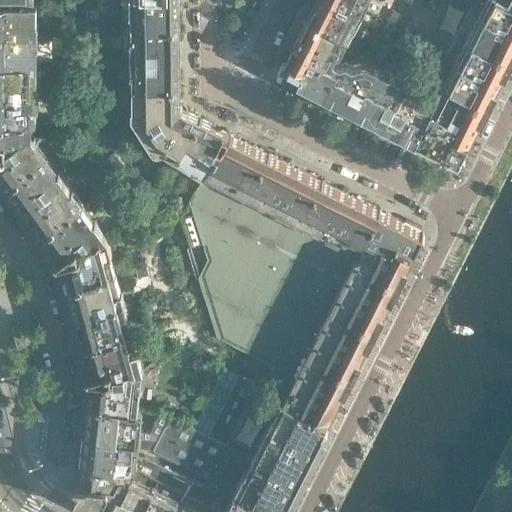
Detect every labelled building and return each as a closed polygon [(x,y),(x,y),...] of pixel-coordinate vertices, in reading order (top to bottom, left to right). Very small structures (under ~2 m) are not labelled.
[(179,24),(178,0),(130,0),(131,12),(137,12),(137,24),(179,24)] [(372,15),(362,10),(342,0),(315,0),(308,15),(345,34),(350,23),(355,25),(358,19),(368,24),(372,15)] [(342,0),(362,10),(367,0),(342,0)] [(500,80),(511,55),(511,0),(472,0),(446,53),(451,55),(500,80)] [(31,1),(0,1),(0,31),(38,31),(38,19),(31,19),(31,1)] [(392,25),(398,14),(391,11),(386,22),(392,25)] [(332,59),(345,34),(308,15),(293,45),(330,64),(332,59)] [(391,40),(397,28),(392,25),(386,22),(382,31),(382,32),(388,42),(391,40)] [(180,84),(179,38),(179,24),(137,24),(137,37),(131,37),(132,72),(137,72),(137,84),(180,84)] [(0,61),(32,61),(31,43),(38,43),(38,31),(0,31),(0,61)] [(388,42),(382,32),(378,34),(383,44),(386,43),(388,42)] [(383,44),(378,34),(368,40),(374,50),(383,44)] [(383,54),(389,44),(386,43),(383,44),(374,50),(383,54)] [(326,92),(340,63),(332,59),(330,64),(293,45),(281,69),(326,92)] [(419,56),(415,46),(407,62),(414,66),(419,56)] [(500,80),(451,55),(445,65),(451,68),(444,81),(488,103),(500,80)] [(423,69),(419,56),(414,66),(423,70),(423,69)] [(32,79),(32,61),(0,61),(0,91),(39,91),(39,79),(32,79)] [(356,107),(375,70),(360,63),(353,65),(345,61),(340,63),(326,92),(356,107)] [(386,122),(406,81),(391,73),(389,77),(375,70),(356,107),(386,122)] [(416,137),(432,106),(432,105),(419,98),(421,94),(413,89),(415,85),(406,81),(386,122),(416,137)] [(481,118),(488,103),(444,81),(432,105),(432,106),(475,128),(481,118)] [(177,155),(179,151),(201,118),(180,108),(180,84),(137,84),(138,106),(132,106),(132,113),(154,147),(158,148),(164,147),(177,155)] [(32,121),(32,103),(39,103),(39,91),(0,91),(0,121),(28,121),(32,121)] [(464,150),(475,128),(432,106),(416,137),(457,158),(461,152),(462,153),(463,150),(464,150)] [(205,172),(230,133),(201,118),(179,151),(193,159),(190,163),(205,172)] [(0,152),(26,132),(28,132),(28,121),(0,121),(0,152)] [(42,159),(32,144),(37,140),(31,132),(28,132),(26,132),(0,152),(0,172),(9,184),(42,159)] [(328,420),(407,264),(411,255),(396,247),(395,250),(367,236),(381,209),(230,133),(205,172),(179,215),(218,335),(274,364),(263,387),(285,399),(328,420)] [(26,208),(66,179),(59,170),(53,174),(42,159),(9,184),(26,208)] [(99,171),(91,161),(79,169),(87,180),(99,171)] [(78,208),(67,193),(73,189),(66,179),(26,208),(44,232),(78,208)] [(107,235),(95,219),(89,224),(78,208),(44,232),(56,249),(57,248),(63,256),(107,235)] [(418,235),(421,229),(381,209),(367,236),(395,250),(396,247),(411,255),(419,239),(420,236),(418,235)] [(110,275),(105,256),(112,254),(107,235),(63,256),(65,266),(64,266),(69,286),(110,275)] [(125,302),(122,290),(115,292),(110,275),(69,286),(77,315),(125,302)] [(163,323),(155,294),(145,296),(153,325),(163,323)] [(126,333),(121,315),(128,313),(125,302),(77,315),(85,344),(126,333)] [(23,325),(11,328),(16,348),(28,345),(23,325)] [(143,368),(138,350),(131,351),(126,333),(85,344),(91,363),(92,363),(94,372),(143,368)] [(209,433),(238,374),(222,367),(194,426),(209,433)] [(139,407),(143,368),(94,372),(93,382),(92,382),(90,402),(139,407)] [(225,441),(253,382),(253,381),(238,374),(209,433),(225,441)] [(279,511),(281,511),(316,443),(328,420),(285,399),(278,413),(275,411),(259,442),(263,444),(248,472),(245,471),(244,470),(234,489),(239,491),(279,511)] [(139,441),(141,421),(138,421),(139,407),(90,402),(86,436),(139,441)] [(209,433),(194,426),(171,415),(157,443),(139,441),(86,436),(85,449),(138,454),(138,447),(154,449),(234,489),(244,470),(245,471),(239,448),(225,441),(209,433)] [(98,511),(140,511),(164,465),(144,455),(138,454),(85,449),(82,481),(73,499),(98,511)] [(208,511),(213,503),(218,492),(164,465),(140,511),(208,511)] [(279,511),(239,491),(229,511),(213,503),(208,511),(279,511)]
